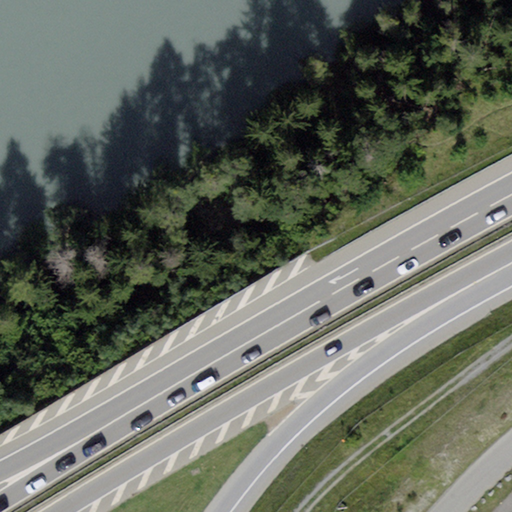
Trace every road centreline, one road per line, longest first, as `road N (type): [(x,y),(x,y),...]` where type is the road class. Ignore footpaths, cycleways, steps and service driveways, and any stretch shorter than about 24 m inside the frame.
road 1 (motorway): [(52,511),(511,251)]
road 2 (motorway): [(410,252),(362,290),(0,501)]
road 3 (motorway): [(410,252),(348,274),(0,471)]
road 4 (motorway): [(220,511),(311,409),(375,358),(511,276)]
road 5 (track): [(511,344),(339,473),(302,511)]
